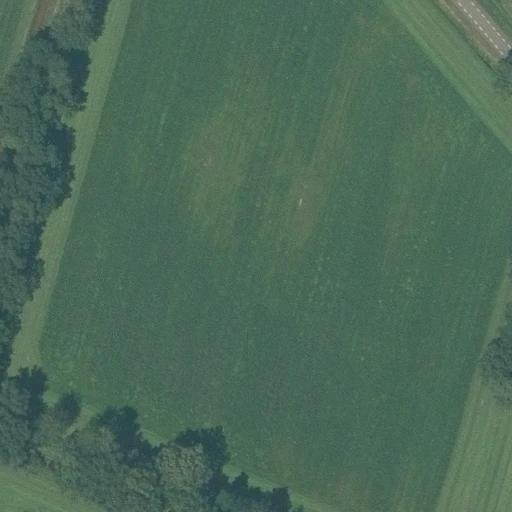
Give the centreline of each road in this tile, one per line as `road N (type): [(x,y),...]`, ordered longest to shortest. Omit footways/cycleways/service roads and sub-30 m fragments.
road 1 (unclassified): [(0,247),(69,0)]
road 2 (track): [(0,432),(192,511)]
